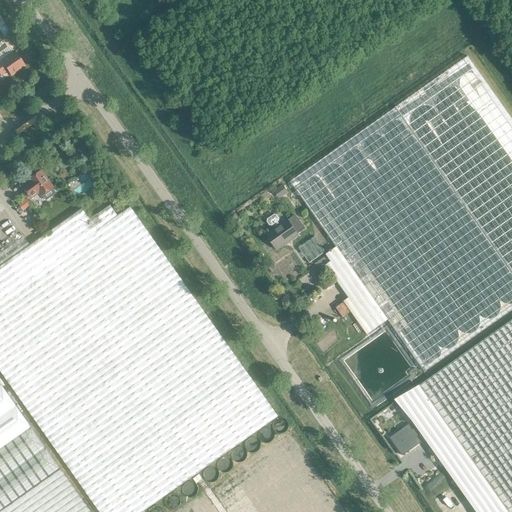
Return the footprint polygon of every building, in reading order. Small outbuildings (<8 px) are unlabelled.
[(14,52),(0,61),(0,74),(0,75),(7,70),(11,76),(24,66),(14,52)] [(511,120),(467,57),(395,108),(290,182),(336,247),(326,255),(335,268),(330,271),(372,331),(387,320),(424,372),(511,310),(511,120)] [(42,196),(53,188),(41,172),(30,180),(32,183),(30,184),(29,183),(23,187),(31,198),(39,193),(42,196)] [(287,184),(278,190),(283,197),(292,191),(287,184)] [(26,197),(18,202),(23,209),(31,204),(26,197)] [(109,205),(89,219),(82,209),(0,266),(0,370),(84,490),(98,511),(146,511),(277,418),(247,376),(248,375),(130,207),(117,216),(109,205)] [(275,229),(268,234),(279,248),(291,240),(291,241),(299,235),(288,220),(281,225),(279,224),(279,225),(277,222),(279,221),(279,219),(277,216),(275,215),(269,220),(268,222),(270,225),(273,225),(274,224),(276,227),(275,227),(275,229)] [(420,432),(476,511),(511,511),(511,319),(398,400),(415,425),(420,432)] [(91,511),(2,385),(0,382),(0,511),(91,511)] [(408,423),(389,436),(402,454),(420,441),(416,435),(420,432),(415,425),(411,428),(408,423)] [(344,511),(289,434),(177,511),(344,511)]
